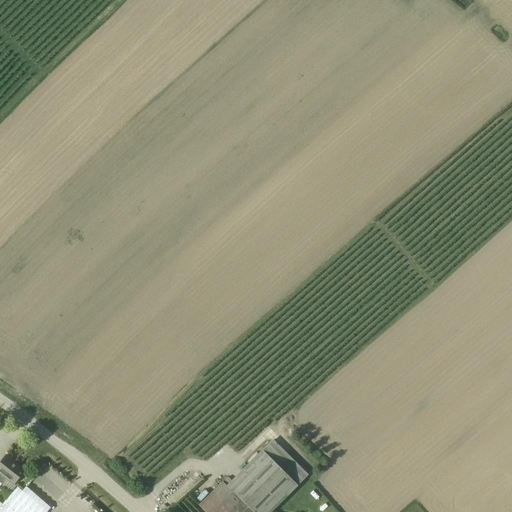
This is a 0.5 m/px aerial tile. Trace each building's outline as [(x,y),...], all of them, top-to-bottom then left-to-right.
[(262,450),(231,481),(228,477),(223,482),(222,481),(221,482),(218,479),(213,484),(216,487),(199,505),(205,511),(271,511),(298,486),(308,475),(273,439),(262,450)] [(0,463),(0,482),(12,492),(16,486),(14,484),(24,470),(13,461),(13,460),(7,455),(0,463)] [(0,511),(46,511),(51,508),(26,486),(22,491),(17,487),(0,506),(0,511)] [(305,493),(313,503),(321,496),(314,487),(305,493)] [(320,511),(328,508),(325,500),(317,503),(320,511)]
